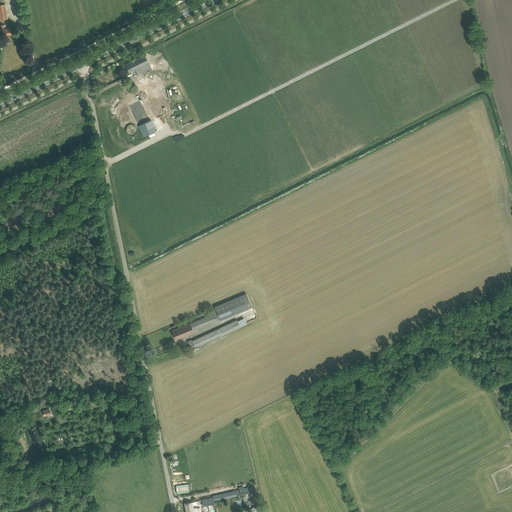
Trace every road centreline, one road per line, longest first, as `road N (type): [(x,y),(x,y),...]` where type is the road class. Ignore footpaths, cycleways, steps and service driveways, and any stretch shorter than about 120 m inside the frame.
road 1 (unclassified): [(176,511),(84,64)]
road 2 (primary): [(84,64),(213,0)]
